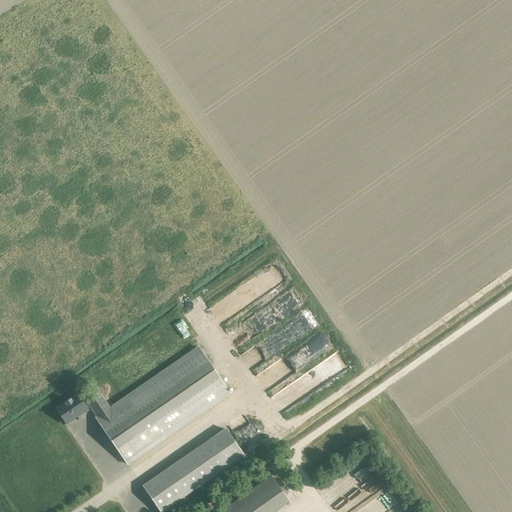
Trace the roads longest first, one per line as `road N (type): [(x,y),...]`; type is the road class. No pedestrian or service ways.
road 1 (track): [(295,474),(298,446),(511,296)]
road 2 (track): [(286,429),(511,271)]
